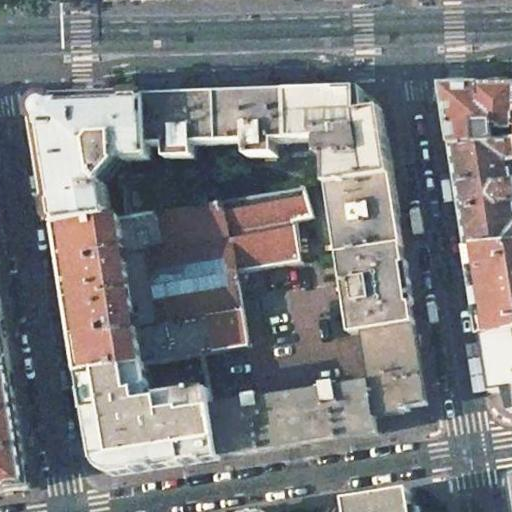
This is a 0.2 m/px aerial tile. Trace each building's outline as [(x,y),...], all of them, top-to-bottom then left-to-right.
[(511,143),(511,87),(445,89),(455,147),(495,145),(495,144),(511,143)] [(361,91),(292,94),(294,144),(294,158),(323,156),(323,159),(328,159),(329,186),(394,176),(385,111),(361,91)] [(292,94),(222,97),(224,147),(251,146),(251,159),(279,158),(279,145),(294,144),(292,94)] [(222,97),(153,99),(155,150),(170,149),(170,162),(198,161),(198,148),(224,147),(222,97)] [(101,181),(101,166),(126,165),(127,177),(123,177),(124,217),(157,212),(155,150),(153,99),(99,102),(46,104),(38,111),(57,227),(114,219),(111,188),(101,181)] [(511,143),(495,144),(495,145),(455,147),(471,248),(511,246),(511,143)] [(394,176),(329,186),(340,257),(405,247),(394,176)] [(306,191),(227,203),(239,273),(288,265),(303,263),(298,223),(315,219),(306,191)] [(124,217),(121,218),(133,292),(239,275),(239,274),(240,274),(239,273),(227,203),(158,213),(157,212),(124,217)] [(57,227),(69,301),(133,292),(121,218),(114,219),(57,227)] [(511,333),(511,246),(471,248),(485,337),(511,333)] [(405,247),(340,257),(353,335),(363,333),(417,325),(405,247)] [(239,275),(133,292),(145,365),(147,364),(157,363),(203,355),(250,345),(239,275)] [(0,375),(13,374),(0,292),(0,375)] [(145,365),(133,292),(69,301),(82,375),(145,365)] [(371,382),(344,387),(353,439),(379,435),(376,419),(405,415),(404,413),(411,412),(410,408),(429,406),(417,325),(363,333),(371,382)] [(511,333),(485,337),(494,394),(511,391),(511,333)] [(145,365),(82,375),(96,461),(115,475),(169,467),(223,459),(213,407),(210,392),(203,355),(157,363),(160,382),(200,375),(203,393),(166,398),(165,392),(160,392),(160,399),(161,401),(154,402),(147,364),(145,365)] [(13,374),(0,375),(0,493),(29,489),(30,488),(31,487),(13,374)] [(324,390),(279,397),(288,449),(353,439),(344,387),(338,387),(337,384),(323,386),(324,390)] [(213,407),(223,459),(288,449),(279,397),(261,399),(260,396),(246,398),(247,401),(213,407)] [(415,511),(412,492),(348,502),(349,511),(415,511)]
